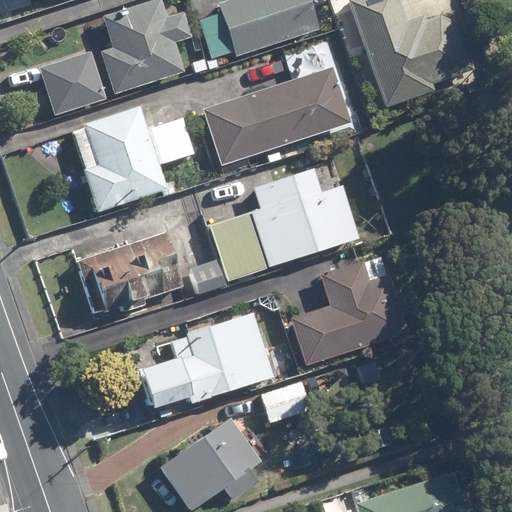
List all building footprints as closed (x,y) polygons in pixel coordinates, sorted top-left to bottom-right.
[(110,49),(96,54),(111,97),(183,73),(173,44),(190,39),(181,14),(165,19),(158,0),(100,19),(110,49)] [(307,0),(232,0),(216,5),(233,58),(317,31),(307,0)] [(354,0),(347,3),(384,108),(434,91),(432,86),(472,72),(456,25),(438,17),(424,22),(423,17),(406,24),(397,0),(354,0)] [(337,65),(331,47),(293,59),(298,77),(337,65)] [(88,52),(38,69),(54,117),(104,100),(88,52)] [(214,60),(205,63),(208,70),(217,67),(214,60)] [(203,62),(191,65),(193,74),(205,71),(203,62)] [(331,69),(200,111),(219,168),(350,125),(331,69)] [(138,108),(82,127),(94,168),(81,172),(95,215),(166,192),(138,108)] [(193,163),(173,170),(178,185),(198,178),(193,163)] [(257,210),(249,213),(266,268),(356,241),(340,189),(319,195),(312,171),(251,189),(257,210)] [(207,228),(226,283),(265,270),(246,215),(207,228)] [(163,235),(76,263),(94,318),(181,289),(163,235)] [(319,277),(328,309),(291,321),(306,367),(406,334),(399,312),(410,309),(403,287),(392,290),(387,277),(385,278),(378,258),(319,277)] [(215,264),(190,271),(198,297),(223,290),(215,264)] [(176,361),(138,373),(150,411),(187,400),(189,405),(271,379),(251,315),(170,341),(176,361)] [(300,384),(259,396),(268,425),(309,413),(300,384)] [(255,486),(247,473),(258,465),(228,421),(157,470),(186,511),(190,511),(221,492),(229,503),(255,486)] [(468,511),(463,497),(459,498),(451,474),(354,505),(356,511),(468,511)]
